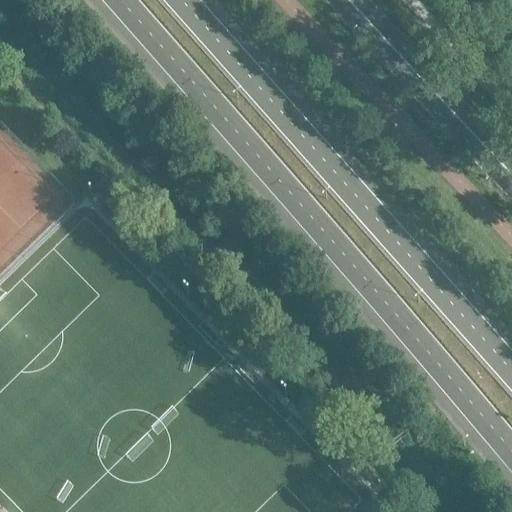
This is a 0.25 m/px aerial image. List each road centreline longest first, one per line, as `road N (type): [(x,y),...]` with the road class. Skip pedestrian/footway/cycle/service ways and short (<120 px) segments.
road 1 (trunk): [(118,0),(511,452)]
road 2 (trunk): [(511,372),(180,0)]
road 3 (tertiary): [(511,174),(347,0)]
